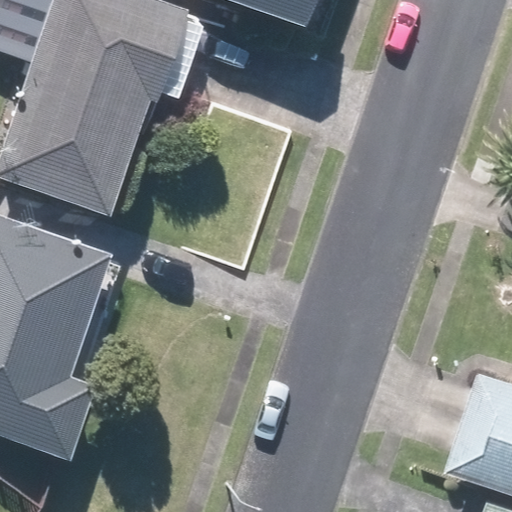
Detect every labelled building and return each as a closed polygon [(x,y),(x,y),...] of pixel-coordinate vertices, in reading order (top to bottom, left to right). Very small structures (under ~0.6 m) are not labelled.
[(175,0),(0,0),(0,46),(27,53),(0,158),(0,176),(114,206),(145,85),(167,90),(189,4),(175,0)] [(225,0),(298,26),(307,0),(225,0)] [(0,212),(0,424),(73,449),(98,375),(73,367),(112,249),(0,212)] [(511,370),(486,362),(451,464),(511,485),(511,370)] [(511,511),(511,505),(491,498),(486,511),(511,511)]
